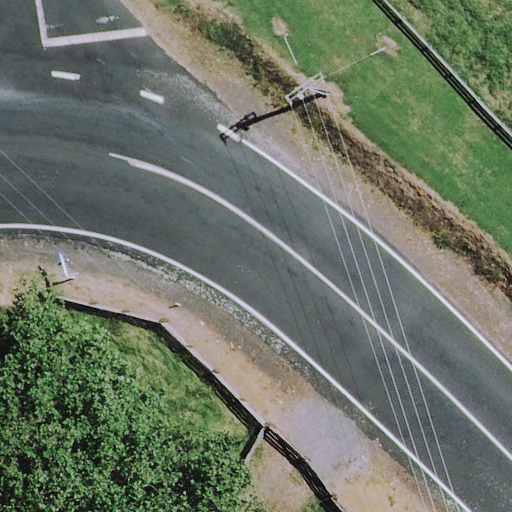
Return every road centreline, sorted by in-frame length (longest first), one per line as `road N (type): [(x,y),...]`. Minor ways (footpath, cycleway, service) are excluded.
road 1 (unclassified): [(511,463),(293,247),(218,199),(130,159),(53,145)]
road 2 (unclassified): [(53,145),(41,0)]
